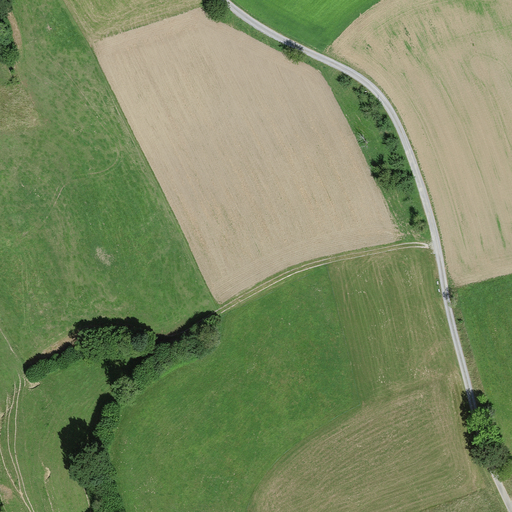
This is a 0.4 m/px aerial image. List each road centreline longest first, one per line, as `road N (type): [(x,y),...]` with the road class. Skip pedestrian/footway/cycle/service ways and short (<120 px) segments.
road 1 (residential): [(509,511),(482,449),(433,233),(391,114),(344,68),(257,26),(224,0)]
road 2 (track): [(435,245),(386,246),(274,278),(174,340),(160,339),(102,412),(85,450),(90,511)]
